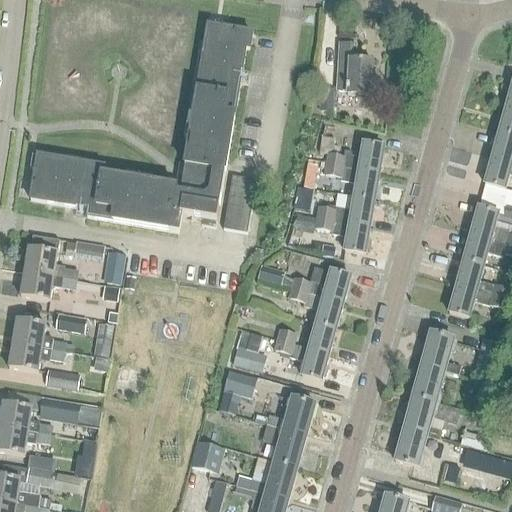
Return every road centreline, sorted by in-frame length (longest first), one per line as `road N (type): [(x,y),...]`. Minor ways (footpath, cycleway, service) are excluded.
road 1 (residential): [(333,511),(468,16)]
road 2 (residential): [(237,255),(0,221)]
